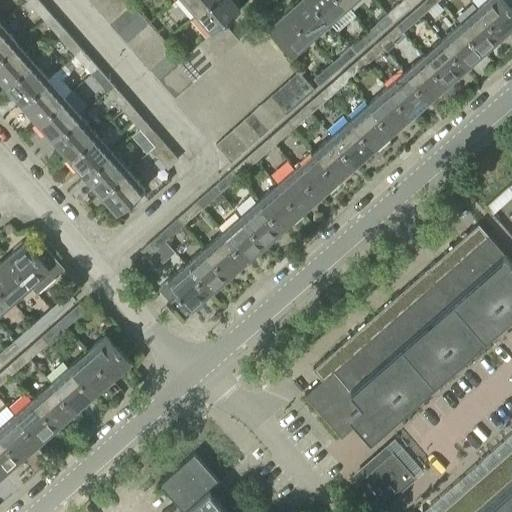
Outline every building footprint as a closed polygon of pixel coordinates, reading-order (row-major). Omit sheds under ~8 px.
[(44,20),(51,14),(38,0),(29,0),(28,1),(44,20)] [(105,17),(123,0),(102,0),(96,6),(105,17)] [(112,25),(134,6),(128,0),(123,0),(105,17),(112,25)] [(184,0),(197,14),(213,0),(184,0)] [(222,57),(231,48),(215,31),(224,23),(241,8),(233,0),(213,0),(197,14),(213,32),(206,39),(222,57)] [(312,37),(330,21),(311,0),(299,0),(288,10),(312,37)] [(311,0),(330,21),(348,5),(343,0),(311,0)] [(394,21),(412,5),(408,0),(404,0),(388,14),(394,21)] [(422,16),(440,0),(427,0),(417,9),(422,16)] [(504,35),(511,27),(511,8),(509,5),(504,0),(488,0),(480,8),(504,35)] [(120,35),(142,15),(134,6),(112,25),(120,35)] [(485,51),(504,35),(480,8),(461,24),(485,51)] [(404,32),(422,16),(417,9),(398,25),(404,32)] [(292,55),(312,37),(288,10),(268,27),(292,55)] [(60,39),(67,33),(51,14),(44,20),(60,39)] [(376,37),(394,21),(388,14),(370,30),(376,37)] [(128,43),(150,24),(142,15),(120,35),(128,43)] [(231,48),(240,41),(224,23),(215,31),(231,48)] [(136,53),(158,33),(150,24),(128,43),(136,53)] [(467,67),(485,51),(461,24),(443,40),(467,67)] [(0,58),(17,44),(1,25),(0,25),(0,58)] [(386,48),(404,32),(398,25),(380,42),(386,48)] [(357,53),(376,37),(370,30),(352,46),(357,53)] [(76,56),(82,50),(67,33),(60,39),(76,56)] [(144,62),(166,42),(158,33),(136,53),(144,62)] [(213,65),(222,57),(206,39),(197,47),(213,65)] [(449,83),(467,67),(443,40),(425,56),(449,83)] [(152,70),(174,51),(166,42),(144,62),(152,70)] [(368,64),(386,48),(380,42),(362,58),(368,64)] [(0,78),(6,86),(34,62),(17,44),(0,58),(0,78)] [(339,69),(357,53),(352,46),(334,62),(339,69)] [(204,73),(213,65),(197,47),(187,55),(204,73)] [(92,75),(99,69),(82,50),(76,56),(92,75)] [(169,71),(178,63),(182,60),(174,51),(152,70),(160,79),(169,71)] [(194,81),(204,73),(187,55),(182,60),(178,63),(194,81)] [(430,99),(449,83),(425,56),(406,72),(430,99)] [(349,80),(368,64),(362,58),(344,74),(349,80)] [(75,66),(71,61),(63,67),(68,72),(75,66)] [(22,104),(49,80),(34,62),(6,86),(22,104)] [(320,86),(339,69),(334,62),(314,79),(320,86)] [(185,89),(194,81),(178,63),(169,71),(185,89)] [(108,92),(114,87),(99,69),(92,75),(108,92)] [(175,97),(185,89),(169,71),(160,79),(175,97)] [(306,98),(315,90),(299,72),(290,80),(306,98)] [(412,115),(430,99),(406,72),(388,88),(412,115)] [(330,97),(349,81),(349,80),(344,74),(325,90),(330,97)] [(38,122),(65,98),(49,80),(22,104),(38,122)] [(296,106),(306,98),(290,80),(280,88),(296,106)] [(124,112),(131,106),(114,87),(108,92),(124,112)] [(288,114),(296,106),(280,88),(272,96),(288,114)] [(394,131),(412,115),(388,88),(370,104),(394,131)] [(312,113),(330,97),(325,90),(306,106),(312,113)] [(279,121),(288,114),(272,96),(264,103),(279,121)] [(53,140),(81,116),(65,98),(38,122),(53,140)] [(269,130),(279,121),(264,103),(254,112),(269,130)] [(375,148),(394,131),(370,104),(351,120),(375,148)] [(140,129),(147,123),(131,106),(124,112),(140,129)] [(294,129),(312,113),(306,106),(288,122),(294,129)] [(260,138),(269,130),(254,112),(244,120),(260,138)] [(70,159),(98,135),(81,116),(53,140),(70,159)] [(251,146),(260,138),(244,120),(235,128),(251,146)] [(357,164),(375,148),(351,120),(333,136),(357,164)] [(276,145),(294,129),(288,122),(270,138),(276,145)] [(156,147),(162,141),(147,123),(140,129),(156,147)] [(242,154),(248,149),(251,146),(235,128),(226,136),(242,154)] [(86,177),(113,153),(98,135),(70,159),(86,177)] [(232,163),(242,154),(226,136),(216,145),(232,163)] [(339,180),(357,164),(333,136),(314,152),(339,180)] [(258,160),(276,145),(270,138),(252,154),(258,160)] [(168,169),(179,160),(162,141),(156,147),(152,150),(168,169)] [(321,196),(339,180),(314,152),(296,168),(321,196)] [(102,195),(129,170),(113,153),(86,177),(102,195)] [(239,177),(258,160),(252,154),(233,170),(239,177)] [(303,211),(321,196),(296,168),(279,184),(303,211)] [(118,213),(145,189),(129,170),(102,195),(118,213)] [(221,192),(239,177),(233,170),(215,186),(221,192)] [(284,228),(303,211),(279,184),(260,200),(284,228)] [(203,209),(221,192),(215,186),(197,202),(203,209)] [(266,243),(284,228),(260,200),(242,216),(266,243)] [(185,224),(203,209),(197,202),(179,218),(185,224)] [(248,260),(266,243),(242,216),(223,232),(248,260)] [(170,237),(185,224),(179,218),(164,230),(170,237)] [(370,437),(511,313),(511,263),(474,220),(293,380),(343,437),(358,423),(370,437)] [(156,249),(170,237),(164,230),(150,243),(156,249)] [(230,275),(248,260),(223,232),(206,248),(230,275)] [(55,276),(37,255),(25,241),(7,257),(31,285),(30,285),(37,293),(55,276)] [(147,257),(156,249),(150,243),(141,250),(147,257)] [(55,276),(64,268),(46,247),(37,255),(55,276)] [(211,292),(230,275),(206,248),(187,264),(211,292)] [(0,286),(13,301),(30,285),(31,285),(7,257),(0,263),(0,286)] [(192,308),(211,292),(187,264),(159,289),(171,302),(180,294),(192,308)] [(0,312),(13,301),(0,286),(0,312)] [(57,315),(76,299),(70,292),(52,309),(57,315)] [(67,326),(86,310),(80,304),(61,320),(67,326)] [(39,331),(57,316),(57,315),(52,309),(33,325),(39,331)] [(49,343),(67,327),(67,326),(61,320),(43,336),(49,343)] [(21,347),(39,331),(33,325),(15,340),(21,347)] [(113,378),(131,362),(107,335),(89,351),(113,378)] [(31,358),(49,343),(43,336),(25,352),(31,358)] [(0,359),(3,363),(21,347),(15,340),(0,353),(0,359)] [(94,394),(113,378),(89,351),(70,367),(94,394)] [(12,374),(31,358),(25,352),(7,368),(12,374)] [(76,410),(94,394),(70,367),(52,383),(76,410)] [(0,385),(12,374),(7,368),(0,373),(0,385)] [(58,426),(76,410),(52,383),(34,399),(58,426)] [(40,442),(58,426),(34,399),(16,414),(40,442)] [(0,433),(21,458),(40,442),(16,414),(0,428),(0,433)] [(0,470),(3,474),(21,458),(0,433),(0,470)] [(511,511),(511,440),(429,511),(511,511)] [(379,504),(413,475),(393,452),(360,481),(379,504)] [(222,511),(217,505),(221,502),(210,489),(219,481),(195,453),(160,483),(184,510),(182,511),(222,511)]
